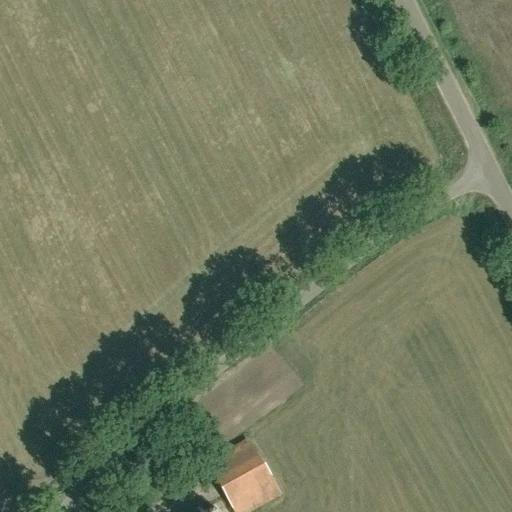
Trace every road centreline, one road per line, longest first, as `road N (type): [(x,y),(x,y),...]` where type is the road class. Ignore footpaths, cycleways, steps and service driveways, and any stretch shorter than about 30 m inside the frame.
road 1 (unclassified): [(88,511),(263,329),(423,208),(489,170)]
road 2 (unclassified): [(489,170),(403,0)]
